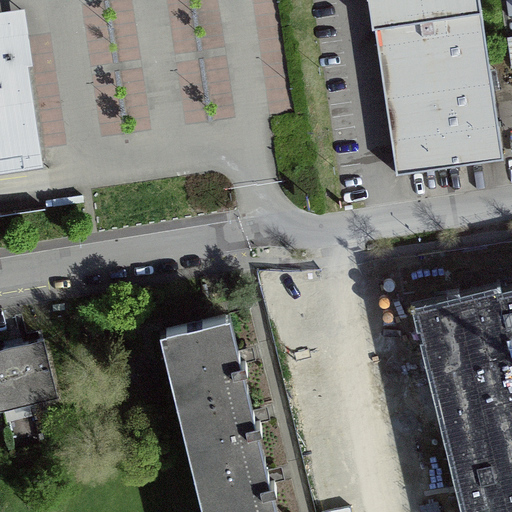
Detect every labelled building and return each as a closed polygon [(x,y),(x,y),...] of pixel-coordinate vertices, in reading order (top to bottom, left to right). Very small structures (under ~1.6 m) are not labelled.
[(481,0),(368,0),(372,26),(375,25),(396,172),(504,156),(495,91),(500,90),(497,65),(491,66),(481,0)] [(0,170),(44,164),(29,61),(34,60),(29,26),(25,1),(0,5),(0,170)] [(412,309),(460,511),(511,511),(511,293),(502,295),(500,288),(412,309)] [(279,511),(274,488),(277,487),(275,481),(285,478),(283,471),(282,464),(269,467),(260,428),(263,427),(262,421),(271,419),(269,410),(267,404),(255,407),(246,368),(250,367),(248,361),(256,359),(254,351),(252,345),(240,348),(230,306),(160,323),(204,511),(279,511)] [(0,411),(5,410),(7,421),(34,414),(30,401),(58,394),(43,334),(27,338),(0,344),(0,411)]
